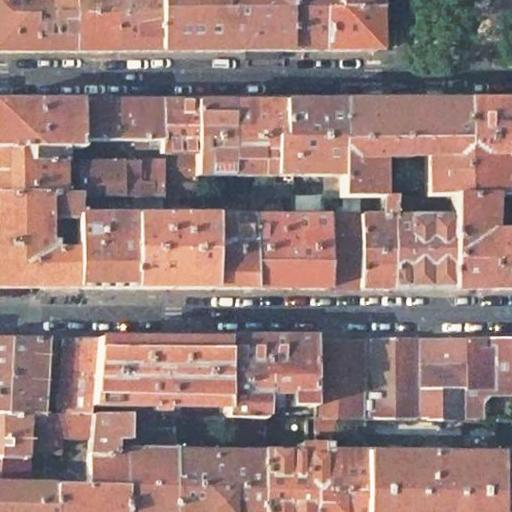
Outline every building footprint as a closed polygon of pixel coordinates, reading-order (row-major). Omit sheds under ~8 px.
[(0,0),(0,52),(31,53),(72,52),(71,0),(0,0)] [(71,0),(72,52),(156,52),(155,0),(71,0)] [(196,3),(196,0),(155,0),(156,52),(282,52),(282,0),(241,0),(241,3),(226,3),(226,0),(211,0),(211,3),(196,3)] [(282,0),(282,52),(322,52),(321,11),(320,0),(282,0)] [(374,0),(320,0),(321,11),(375,11),(374,0)] [(322,52),(374,52),(374,28),(375,11),(321,11),(322,52)] [(511,100),(463,101),(463,181),(463,197),(488,197),(498,196),(503,197),(503,159),(511,159),(511,100)] [(229,102),(230,177),(273,176),(287,176),(291,177),(338,177),(337,101),(229,102)] [(463,181),(463,101),(337,101),(338,177),(338,197),(342,197),(357,197),(368,197),(378,197),(379,172),(378,151),(391,151),(392,159),(409,158),(408,151),(422,151),(422,158),(422,172),(422,196),(450,196),(463,197),(463,181)] [(0,149),(61,148),(77,150),(78,142),(78,102),(0,102),(0,149)] [(158,102),(78,102),(78,142),(108,142),(136,142),(160,142),(158,102)] [(160,154),(195,153),(196,102),(158,102),(160,142),(160,149),(160,154)] [(230,177),(229,102),(196,102),(195,153),(195,159),(195,176),(206,177),(230,177)] [(61,148),(0,149),(0,196),(61,196),(61,164),(61,148)] [(195,159),(160,161),(161,197),(180,197),(195,197),(195,176),(195,159)] [(511,159),(503,159),(503,197),(511,196),(511,159)] [(160,161),(118,162),(121,196),(132,197),(161,197),(160,161)] [(118,162),(77,163),(77,164),(77,196),(121,196),(118,162)] [(77,164),(61,164),(61,196),(77,196),(77,164)] [(422,172),(379,172),(378,197),(390,197),(422,196),(422,172)] [(206,177),(206,197),(210,197),(229,197),(230,177),(206,177)] [(274,184),(274,197),(279,197),(289,197),(290,184),(274,184)] [(0,288),(76,288),(76,264),(77,250),(46,250),(46,219),(77,219),(77,211),(77,196),(61,196),(0,196),(0,288)] [(389,201),(390,215),(449,215),(449,214),(450,196),(422,196),(390,197),(389,201)] [(511,232),(488,233),(488,197),(463,197),(450,196),(449,214),(449,215),(448,289),(487,289),(511,289),(511,232)] [(161,197),(162,216),(181,215),(180,197),(161,197)] [(238,207),(250,207),(251,197),(238,197),(238,207)] [(290,208),(324,208),(324,197),(291,197),(290,208)] [(342,197),(342,216),(357,216),(357,207),(357,197),(342,197)] [(357,216),(357,289),(391,289),(390,215),(389,201),(390,197),(378,197),(377,216),(357,216)] [(368,207),(368,197),(357,197),(357,207),(368,207)] [(76,264),(76,288),(131,288),(132,265),(132,215),(83,215),(83,210),(77,211),(77,219),(77,250),(76,264)] [(132,265),(131,288),(211,289),(210,216),(181,215),(162,216),(132,215),(132,265)] [(390,215),(391,289),(448,289),(449,215),(390,215)] [(250,216),(210,216),(211,289),(249,289),(250,216)] [(250,216),(249,289),(323,289),(324,216),(291,216),(279,216),(250,216)] [(324,216),(323,289),(357,289),(357,216),(342,216),(324,216)] [(46,339),(0,338),(0,511),(41,511),(42,485),(46,339)] [(95,339),(61,339),(60,361),(93,364),(95,339)] [(222,339),(95,339),(93,364),(91,389),(90,406),(124,406),(151,407),(164,407),(178,407),(222,407),(222,339)] [(312,339),(222,339),(222,407),(223,417),(262,418),(262,394),(289,393),(289,407),(310,407),(312,340),(312,339)] [(365,340),(364,421),(460,423),(465,422),(462,339),(365,339),(365,340)] [(462,339),(465,422),(496,423),(511,423),(511,339),(503,339),(462,339)] [(364,421),(365,340),(312,340),(310,407),(314,408),(314,418),(336,419),(364,421)] [(93,364),(60,361),(57,395),(55,396),(54,415),(61,415),(89,415),(90,406),(91,389),(93,364)] [(151,411),(151,407),(124,406),(124,416),(124,428),(152,429),(153,411),(151,411)] [(178,417),(178,407),(164,407),(164,416),(173,416),(173,417),(178,417)] [(45,435),(61,436),(87,436),(89,415),(61,415),(54,415),(46,415),(45,435)] [(87,436),(86,456),(112,454),(113,440),(124,441),(124,428),(124,416),(89,415),(87,436)] [(262,418),(223,417),(223,436),(262,435),(262,418)] [(314,418),(316,444),(327,445),(331,435),(336,419),(314,418)] [(331,435),(363,438),(363,434),(364,421),(336,419),(331,435)] [(460,436),(460,423),(364,421),(363,434),(460,436)] [(511,423),(496,423),(496,438),(511,437),(511,423)] [(124,454),(123,511),(172,511),(173,449),(173,429),(152,429),(124,428),(124,441),(124,448),(124,454)] [(61,436),(45,435),(44,452),(61,453),(61,436)] [(262,451),(259,511),(304,511),(305,444),(296,444),(296,451),(262,451)] [(305,444),(304,511),(362,511),(363,452),(327,451),(327,445),(316,444),(305,444)] [(173,449),(172,511),(259,511),(262,451),(223,450),(173,449)] [(363,452),(362,511),(494,511),(495,454),(363,452)] [(42,485),(41,511),(123,511),(124,454),(112,454),(86,456),(85,486),(44,485),(42,485)] [(511,511),(511,454),(495,454),(494,511),(511,511)]
